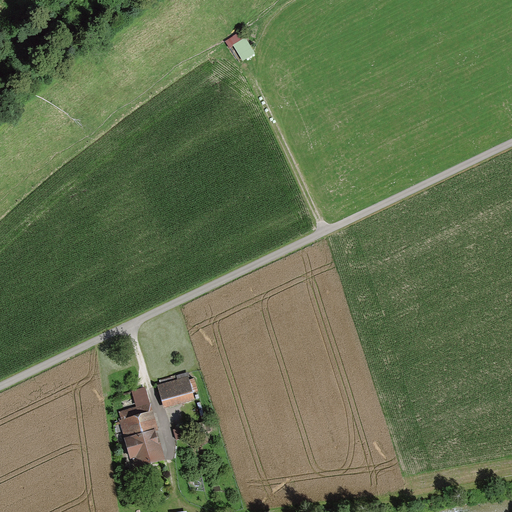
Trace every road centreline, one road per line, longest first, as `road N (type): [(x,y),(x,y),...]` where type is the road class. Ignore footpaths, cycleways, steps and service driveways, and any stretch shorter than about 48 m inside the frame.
road 1 (track): [(239,54),(325,235)]
road 2 (track): [(193,511),(176,495),(129,328)]
road 3 (track): [(511,486),(332,511)]
